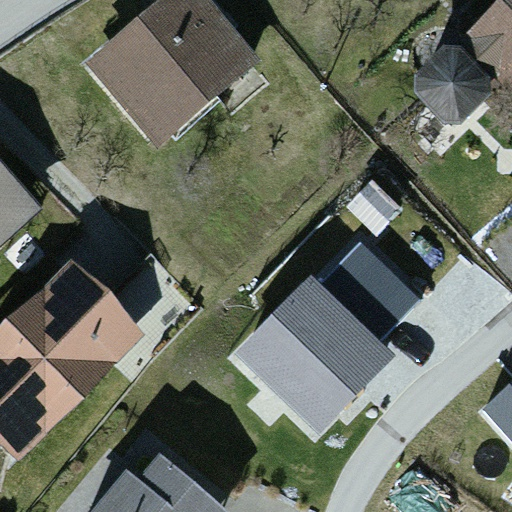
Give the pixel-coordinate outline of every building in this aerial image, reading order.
[(158,152),(264,48),(217,0),(145,0),(76,67),(158,152)] [(511,0),(488,0),(408,81),(459,132),(500,91),(511,102),(511,0)] [(0,252),(52,205),(0,148),(0,252)] [(417,301),(360,246),(319,289),(313,284),(246,354),(319,424),(384,358),(372,347),(417,301)] [(0,433),(29,461),(149,333),(73,262),(0,338),(0,433)] [(511,392),(484,418),(511,449),(511,392)] [(134,414),(57,511),(239,511),(247,502),(134,414)]
